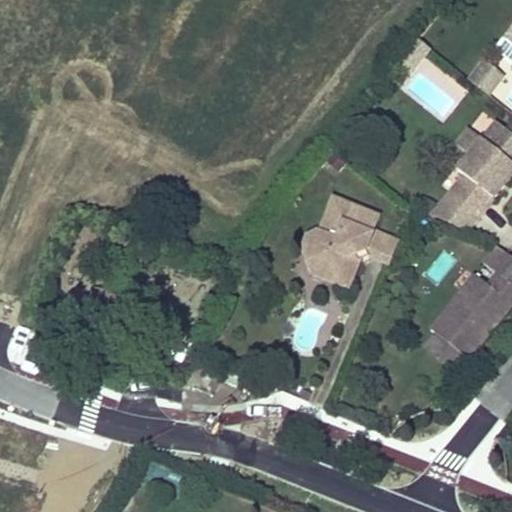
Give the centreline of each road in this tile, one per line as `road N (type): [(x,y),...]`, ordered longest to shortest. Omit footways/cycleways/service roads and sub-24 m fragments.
road 1 (residential): [(399,511),(225,443),(90,416),(0,379)]
road 2 (residential): [(511,380),(468,435),(427,511)]
